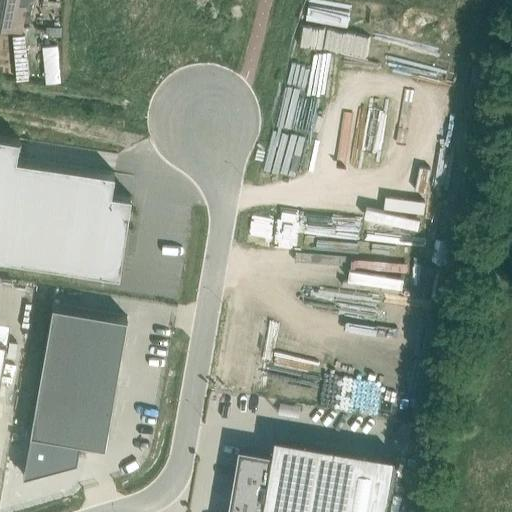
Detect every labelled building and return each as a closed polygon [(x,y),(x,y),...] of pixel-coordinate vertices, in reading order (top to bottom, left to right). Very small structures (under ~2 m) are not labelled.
[(19,0),(0,0),(0,28),(14,31),(19,0)] [(0,255),(121,274),(132,194),(113,191),(116,172),(18,156),(21,137),(0,133),(0,255)] [(66,158),(110,163),(112,151),(51,144),(50,154),(66,156),(66,158)] [(69,437),(106,444),(128,315),(53,302),(28,451),(66,457),(69,437)] [(0,337),(0,387),(8,339),(0,337)] [(275,453),(247,448),(236,511),(389,511),(399,455),(278,435),(275,453)]
